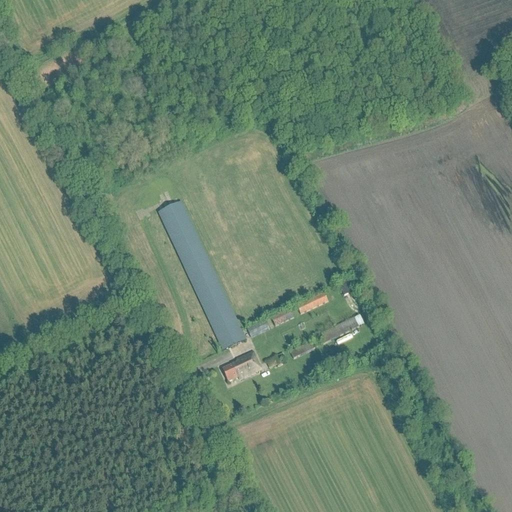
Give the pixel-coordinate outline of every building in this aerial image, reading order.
[(181,204),(159,215),(223,352),(245,341),(181,204)] [(347,281),(337,286),(341,296),(343,299),(353,294),(352,291),(348,283),(347,281)] [(297,308),(301,316),(328,303),(323,294),(297,308)] [(276,313),(280,322),(298,316),(295,306),(276,313)] [(358,329),(354,320),(318,337),(323,346),(358,329)] [(246,331),(250,340),(269,331),(265,322),(246,331)] [(315,350),(311,344),(290,354),(293,361),(315,350)] [(237,364),(222,371),(228,384),(238,379),(239,382),(261,372),(253,355),(236,362),(237,364)] [(285,360),(283,355),(272,360),(276,368),(282,366),(280,362),(285,360)]
